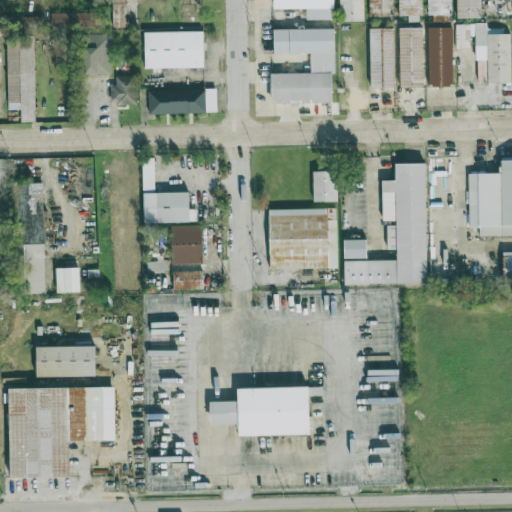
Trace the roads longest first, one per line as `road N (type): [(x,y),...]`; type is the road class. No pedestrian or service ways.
road 1 (residential): [(0,508),(511,495)]
road 2 (residential): [(0,140),(511,127)]
road 3 (residential): [(237,0),(243,322)]
